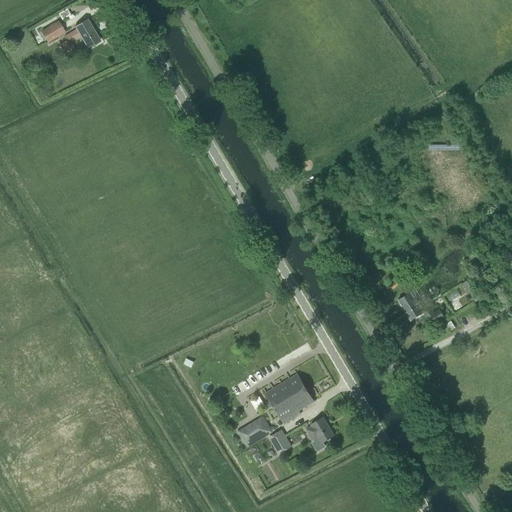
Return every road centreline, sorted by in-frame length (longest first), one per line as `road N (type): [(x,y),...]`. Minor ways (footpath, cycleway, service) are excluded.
road 1 (unclassified): [(482,511),(174,0)]
road 2 (tertiary): [(426,511),(122,0)]
road 3 (unknown): [(283,181),(452,87)]
